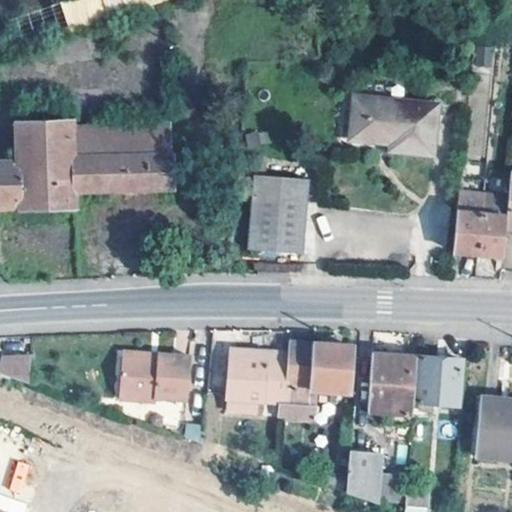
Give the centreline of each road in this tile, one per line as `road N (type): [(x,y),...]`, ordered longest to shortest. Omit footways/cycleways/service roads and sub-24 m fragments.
road 1 (secondary): [(0,311),(199,301),(511,309)]
road 2 (unknown): [(430,306),(419,104)]
